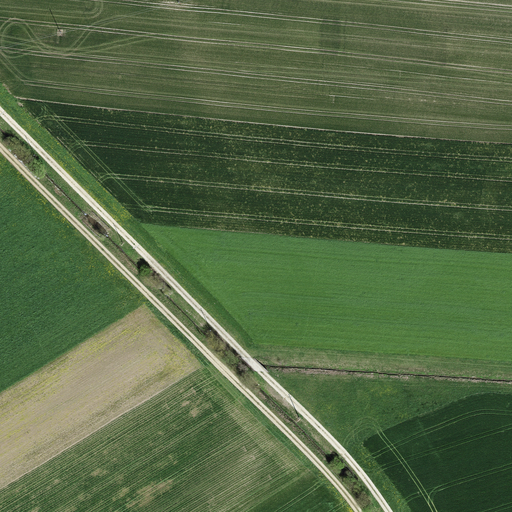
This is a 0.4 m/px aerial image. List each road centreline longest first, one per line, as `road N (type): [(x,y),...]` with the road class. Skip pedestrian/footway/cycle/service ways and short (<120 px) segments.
road 1 (track): [(0,112),(356,468),(386,511)]
road 2 (track): [(0,147),(357,511)]
